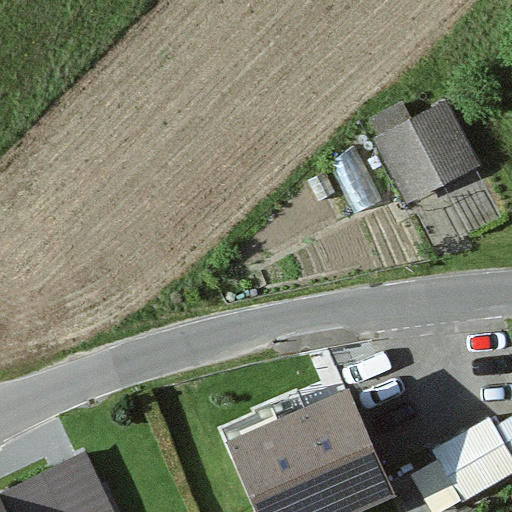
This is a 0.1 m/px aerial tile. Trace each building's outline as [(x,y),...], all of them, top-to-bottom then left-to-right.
[(377,121),(407,190),(484,157),(454,87),(377,121)] [(437,232),(468,216),(455,188),(424,204),(437,232)] [(354,397),(235,442),(261,511),(380,511),(396,506),(354,397)] [(432,500),(511,463),(511,403),(409,451),(432,500)] [(97,511),(67,454),(0,482),(0,511),(97,511)]
